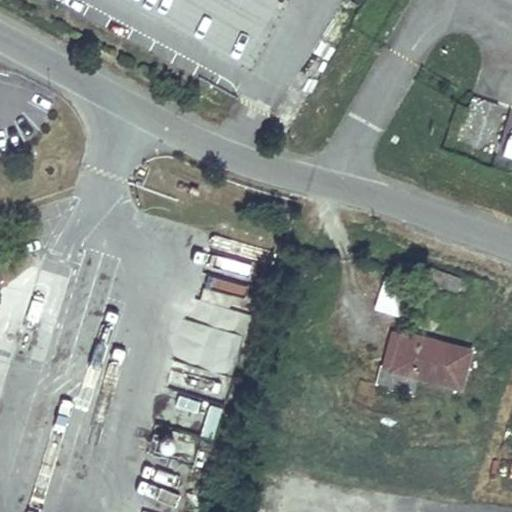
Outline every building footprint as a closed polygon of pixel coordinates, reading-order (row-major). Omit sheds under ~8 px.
[(274,23),(282,0),(266,0),(260,18),(274,23)] [(383,251),(379,262),(407,272),(411,261),(383,251)] [(376,312),(406,315),(408,282),(379,279),(376,312)] [(402,333),(393,331),(383,368),(393,370),(402,333)] [(470,351),(402,333),(393,370),(461,388),(470,351)]
